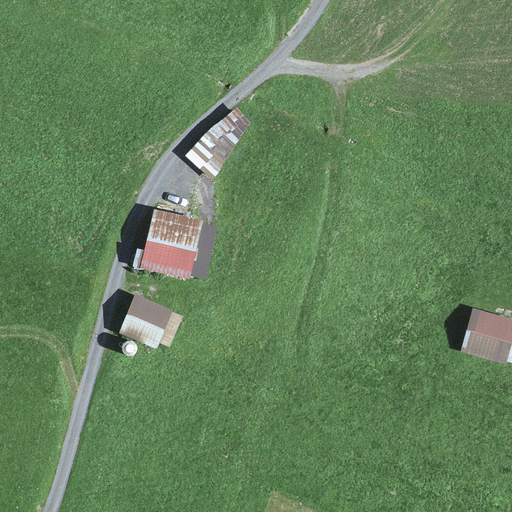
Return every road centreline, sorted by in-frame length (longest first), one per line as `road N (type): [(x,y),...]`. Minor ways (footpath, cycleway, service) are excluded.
road 1 (track): [(328,0),(285,58),(206,117),(141,206),(54,511)]
road 2 (track): [(285,58),(354,71),(396,54),(446,0)]
